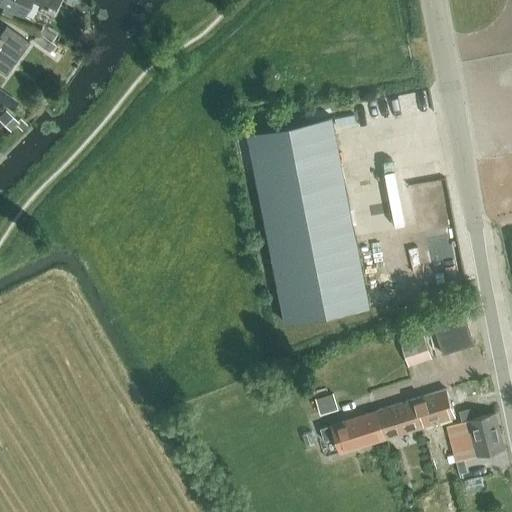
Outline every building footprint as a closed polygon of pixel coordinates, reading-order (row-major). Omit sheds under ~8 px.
[(0,0),(0,4),(22,16),(29,1),(46,9),(43,15),(51,19),(55,11),(60,0),(0,0)] [(0,71),(4,75),(14,61),(28,41),(5,25),(0,32),(0,71)] [(38,32),(40,33),(52,40),(57,33),(43,25),(38,32)] [(40,33),(34,42),(51,54),(58,43),(52,40),(40,33)] [(0,115),(0,121),(9,130),(17,121),(5,110),(0,115)] [(286,323),(369,306),(331,117),(248,133),(286,323)] [(464,313),(448,318),(458,349),(474,344),(464,313)] [(432,323),(436,335),(442,354),(458,349),(448,318),(432,323)] [(408,366),(432,358),(420,321),(396,329),(408,366)] [(416,380),(429,379),(428,364),(415,365),(416,380)] [(456,396),(480,390),(477,378),(452,385),(456,396)] [(446,388),(412,399),(420,427),(455,416),(446,388)] [(332,393),(315,398),(320,414),(337,409),(332,393)] [(412,399),(377,410),(385,438),(420,427),(412,399)] [(482,401),(461,407),(465,419),(486,412),(482,401)] [(377,410),(334,424),(320,428),(324,441),(338,437),(339,440),(342,451),(385,438),(377,410)] [(461,421),(446,425),(454,456),(456,461),(464,458),(477,455),(504,448),(495,413),(495,412),(474,418),(468,419),(461,421)] [(464,458),(456,461),(459,474),(467,472),(464,458)] [(409,499),(413,495),(412,491),(408,489),(404,492),(405,497),(409,499)]
